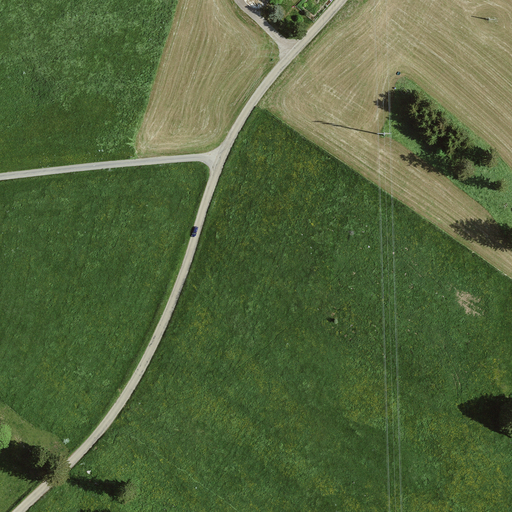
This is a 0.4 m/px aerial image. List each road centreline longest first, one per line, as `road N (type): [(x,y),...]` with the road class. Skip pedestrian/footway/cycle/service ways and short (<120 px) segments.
road 1 (unclassified): [(342,0),(242,120),(130,390),(18,511)]
road 2 (track): [(224,154),(0,175)]
